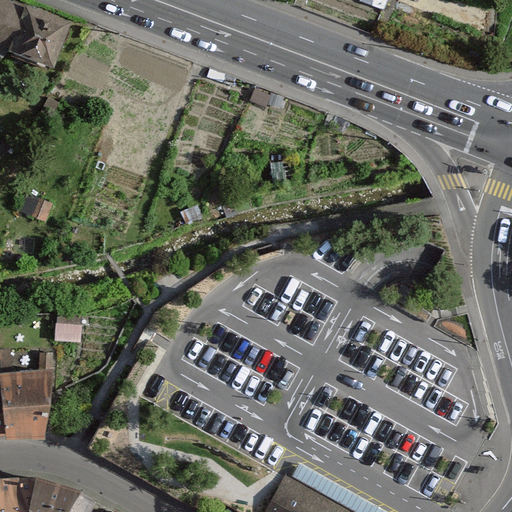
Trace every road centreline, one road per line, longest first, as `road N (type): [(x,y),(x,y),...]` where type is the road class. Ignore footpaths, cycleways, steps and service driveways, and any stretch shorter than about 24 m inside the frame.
road 1 (primary): [(152,0),(383,85)]
road 2 (residential): [(383,85),(442,158),(499,272)]
road 3 (residential): [(0,456),(69,463),(157,511)]
road 4 (primary): [(383,85),(511,134)]
